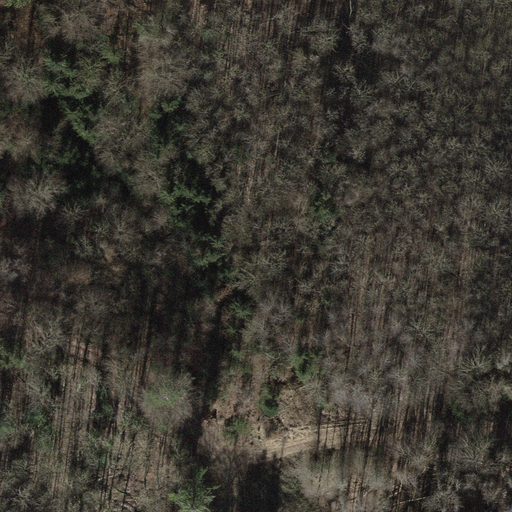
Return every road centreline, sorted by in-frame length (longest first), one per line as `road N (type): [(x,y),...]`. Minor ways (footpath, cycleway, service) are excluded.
road 1 (track): [(242,511),(238,458),(156,390),(0,315)]
road 2 (track): [(238,458),(511,424)]
